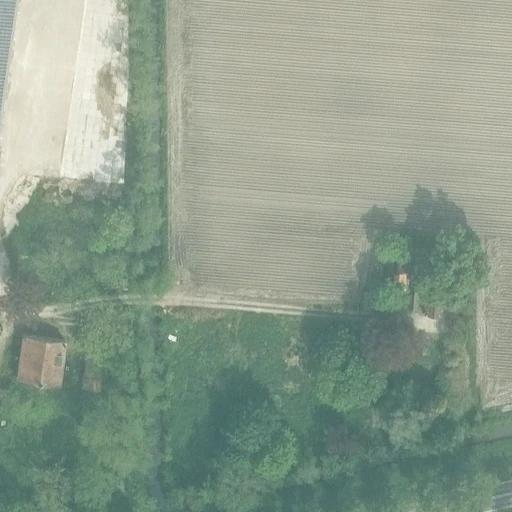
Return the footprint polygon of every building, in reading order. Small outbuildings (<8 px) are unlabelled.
[(0,0),(0,110),(14,0),(0,0)] [(410,273),(410,247),(396,247),(396,273),(410,273)] [(443,312),(447,251),(430,249),(428,271),(426,290),(414,289),(412,310),(443,312)] [(118,279),(117,289),(126,290),(127,280),(118,279)] [(95,337),(128,342),(131,320),(98,316),(95,337)] [(62,343),(20,337),(14,380),(55,386),(62,343)] [(85,353),(80,388),(99,391),(104,356),(85,353)]
